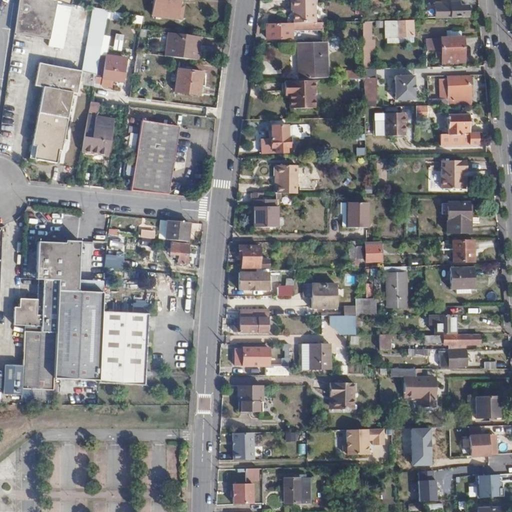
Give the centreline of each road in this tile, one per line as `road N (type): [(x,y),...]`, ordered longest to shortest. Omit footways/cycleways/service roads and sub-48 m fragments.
road 1 (residential): [(219,211),(202,511)]
road 2 (residential): [(219,211),(0,190)]
road 3 (residential): [(245,0),(219,211)]
road 4 (secondary): [(495,0),(511,174)]
